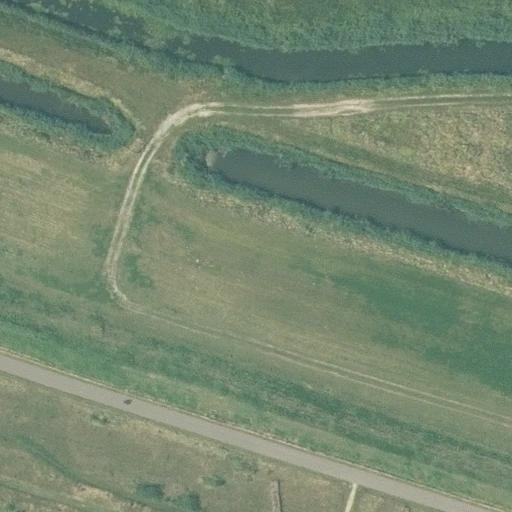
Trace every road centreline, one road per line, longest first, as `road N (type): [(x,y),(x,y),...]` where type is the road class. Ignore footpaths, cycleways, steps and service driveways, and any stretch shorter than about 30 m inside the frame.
road 1 (track): [(0,253),(511,417)]
road 2 (track): [(101,285),(150,141),(208,83)]
